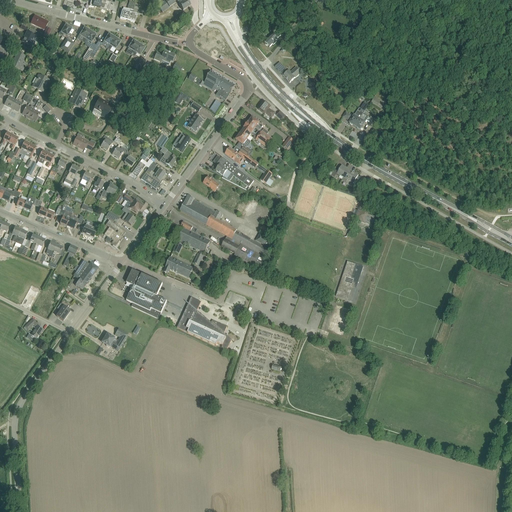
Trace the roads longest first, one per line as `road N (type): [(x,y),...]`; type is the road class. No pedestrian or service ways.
road 1 (unclassified): [(164,205),(248,89),(190,42)]
road 2 (unclassified): [(20,511),(17,411),(71,333)]
road 3 (unclassified): [(190,42),(12,0)]
road 4 (primary): [(225,19),(269,86),(331,137)]
road 5 (primary): [(331,137),(260,67),(235,16)]
road 6 (primary): [(463,214),(331,137)]
road 7 (residential): [(234,271),(221,301),(122,261)]
road 8 (residential): [(122,261),(0,209)]
road 9 (residential): [(164,205),(57,144)]
